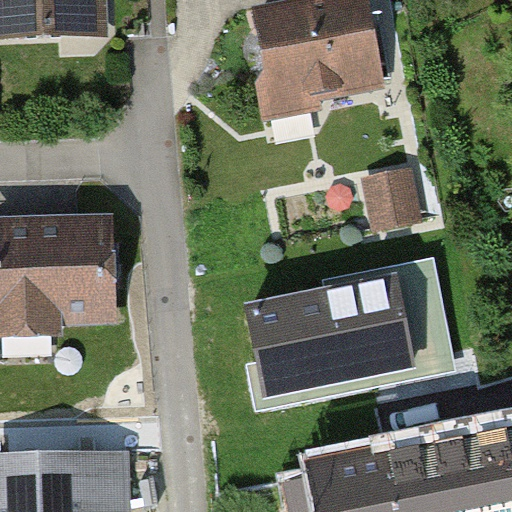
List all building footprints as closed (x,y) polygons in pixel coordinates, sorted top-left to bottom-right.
[(101,0),(0,0),(0,45),(104,38),(101,0)] [(313,0),(314,4),(256,14),(275,125),(320,117),(318,100),(387,88),(372,0),(367,0),(343,4),(342,0),(313,0)] [(417,174),(368,181),(375,235),(424,228),(417,174)] [(123,221),(0,223),(0,341),(66,341),(66,324),(125,323),(123,221)] [(511,511),(511,437),(350,470),(358,511),(511,511)] [(136,511),(135,455),(0,458),(0,511),(136,511)]
